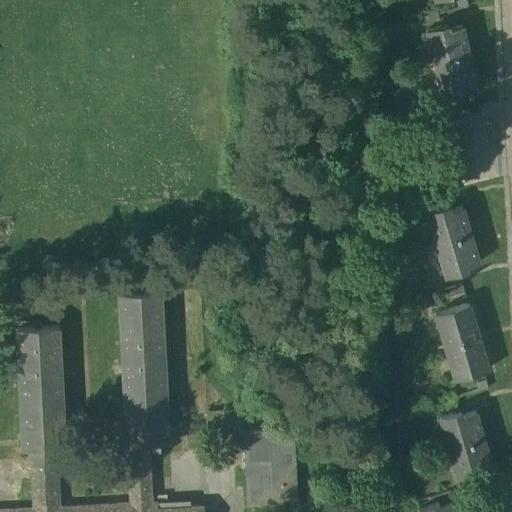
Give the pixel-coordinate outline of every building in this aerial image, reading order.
[(430,91),(475,83),(463,19),(419,27),(430,91)] [(460,197),(418,209),(437,274),(479,262),(460,197)] [(0,511),(203,511),(203,507),(166,509),(165,496),(152,496),(149,443),(168,442),(161,291),(118,294),(129,504),(60,508),(57,447),(64,447),(58,327),(16,329),(22,449),(29,449),(32,509),(0,510),(0,511)] [(466,298),(426,309),(445,379),(485,368),(466,298)] [(481,457),(470,404),(434,412),(445,464),(481,457)] [(240,412),(207,414),(208,435),(241,433),(240,412)] [(292,429),(245,432),(249,504),(296,502),(292,429)] [(408,505),(410,511),(446,511),(442,496),(408,505)]
